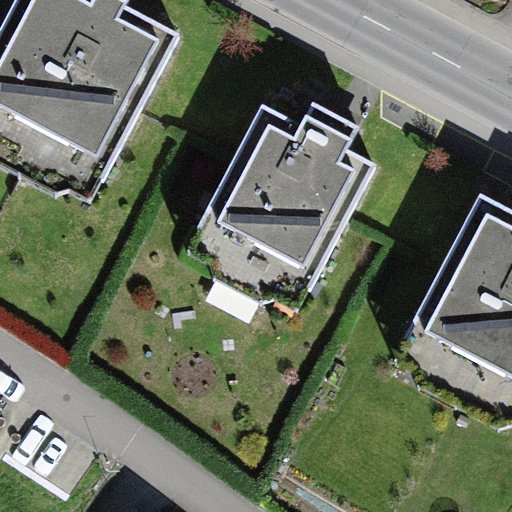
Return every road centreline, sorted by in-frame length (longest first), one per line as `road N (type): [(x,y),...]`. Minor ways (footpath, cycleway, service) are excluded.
road 1 (residential): [(0,368),(212,511)]
road 2 (primary): [(333,0),(511,97)]
